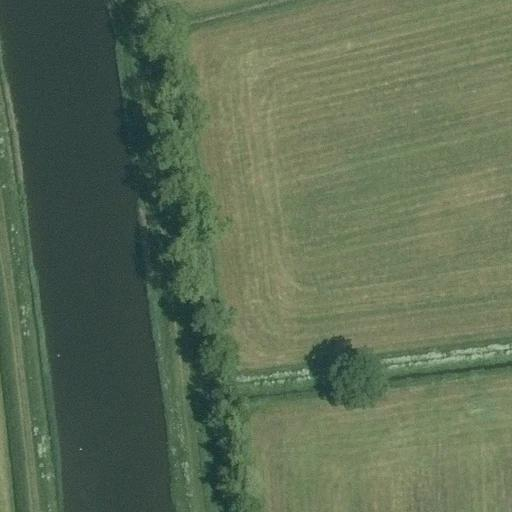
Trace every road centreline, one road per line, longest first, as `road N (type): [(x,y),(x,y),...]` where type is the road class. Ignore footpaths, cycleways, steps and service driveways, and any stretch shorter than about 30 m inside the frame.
road 1 (track): [(131,0),(205,511)]
road 2 (track): [(0,179),(41,511)]
